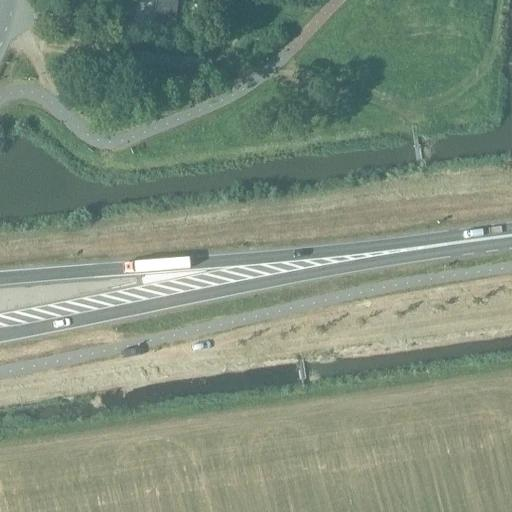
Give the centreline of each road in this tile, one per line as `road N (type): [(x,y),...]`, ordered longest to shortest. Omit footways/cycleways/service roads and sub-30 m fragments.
road 1 (primary): [(0,335),(484,238)]
road 2 (primary): [(484,238),(0,279)]
